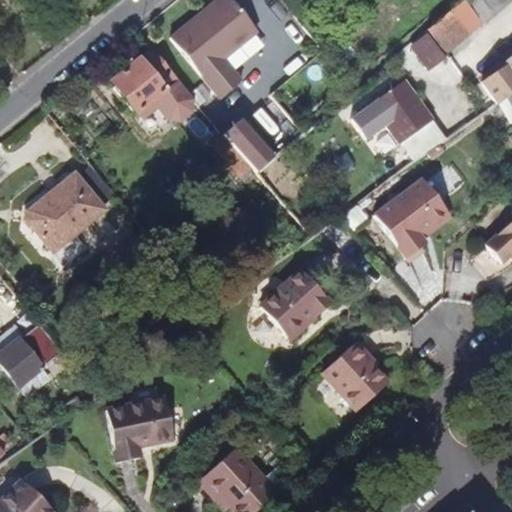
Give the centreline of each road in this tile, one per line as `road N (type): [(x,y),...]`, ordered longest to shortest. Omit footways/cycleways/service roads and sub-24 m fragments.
road 1 (residential): [(511,336),(320,511)]
road 2 (residential): [(0,125),(154,0)]
